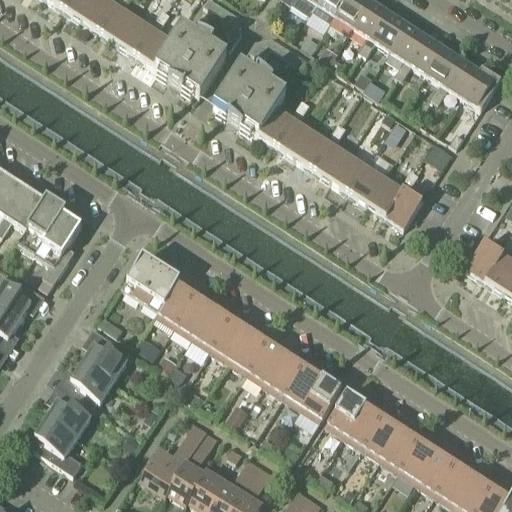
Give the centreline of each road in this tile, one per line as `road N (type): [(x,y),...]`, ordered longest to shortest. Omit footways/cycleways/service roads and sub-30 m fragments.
road 1 (residential): [(0,34),(407,296)]
road 2 (residential): [(511,461),(134,217)]
road 3 (residential): [(327,511),(177,421),(166,425),(110,511)]
road 4 (residential): [(0,428),(134,217)]
road 5 (residential): [(407,296),(511,134)]
road 6 (residential): [(134,217),(0,130)]
road 7 (residential): [(407,296),(511,364)]
